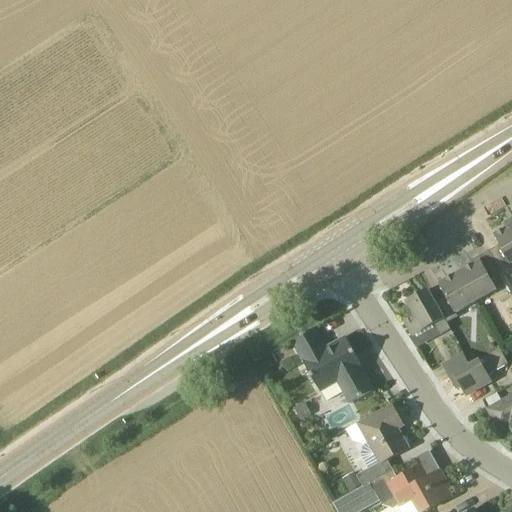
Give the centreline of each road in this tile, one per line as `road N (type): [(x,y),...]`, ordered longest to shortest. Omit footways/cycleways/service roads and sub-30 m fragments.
road 1 (tertiary): [(0,481),(202,339)]
road 2 (residential): [(511,475),(444,426),(354,292)]
road 3 (residential): [(511,188),(450,222),(437,246),(354,292)]
road 4 (tertiary): [(202,339),(257,315),(335,263)]
road 5 (tertiary): [(327,250),(202,339)]
road 6 (tertiary): [(335,263),(452,178)]
road 7 (tertiary): [(452,178),(327,250)]
